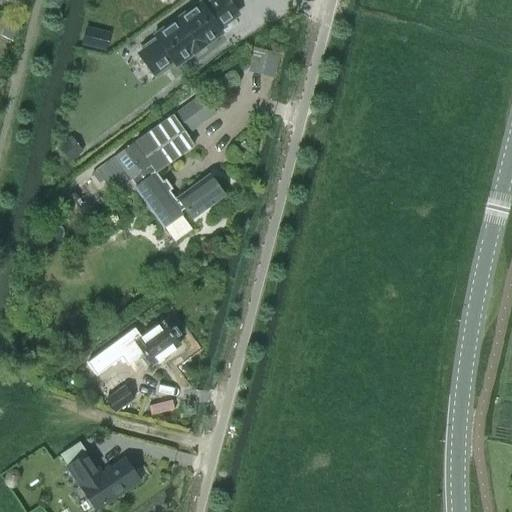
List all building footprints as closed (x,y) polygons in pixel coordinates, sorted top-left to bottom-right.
[(203,44),(220,32),(217,28),(237,14),(226,0),(214,0),(204,8),(200,4),(155,36),(155,37),(140,48),(143,51),(138,55),(152,74),(172,60),(175,65),(192,52),(193,53),(204,45),(203,44)] [(272,78),(278,54),(254,48),(248,72),(272,78)] [(154,172),(193,145),(183,132),(213,111),(202,95),(96,170),(106,184),(124,172),(129,180),(131,179),(136,186),(134,187),(162,227),(179,216),(177,214),(183,209),(190,219),(223,195),(208,176),(174,200),(168,192),(171,190),(164,180),(161,182),(154,172)] [(81,151),(72,138),(58,149),(67,161),(81,151)] [(179,346),(162,323),(141,338),(134,328),(103,351),(112,364),(137,346),(151,365),(179,346)] [(115,412),(133,399),(123,386),(115,374),(96,387),(115,412)] [(78,441),(58,455),(67,468),(74,479),(81,488),(80,488),(95,511),(139,481),(124,459),(101,474),(94,465),(95,465),(88,454),(87,455),(78,441)]
